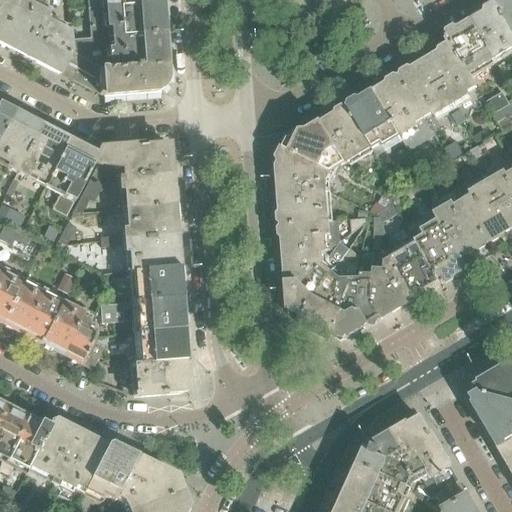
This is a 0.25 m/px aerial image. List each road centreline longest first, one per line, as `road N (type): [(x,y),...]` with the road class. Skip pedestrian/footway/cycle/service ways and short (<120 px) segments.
road 1 (residential): [(198,123),(221,365),(235,404)]
road 2 (residential): [(268,389),(244,120)]
road 3 (residential): [(235,404),(171,422),(119,420),(0,359)]
road 4 (residential): [(198,123),(97,127),(0,75)]
road 5 (residential): [(403,29),(319,86),(244,120)]
road 6 (residential): [(509,511),(431,375)]
road 7 (residential): [(431,375),(300,443)]
road 8 (residential): [(330,472),(359,429),(431,375)]
road 9 (residential): [(188,0),(198,123)]
road 10 (residential): [(244,120),(238,0)]
